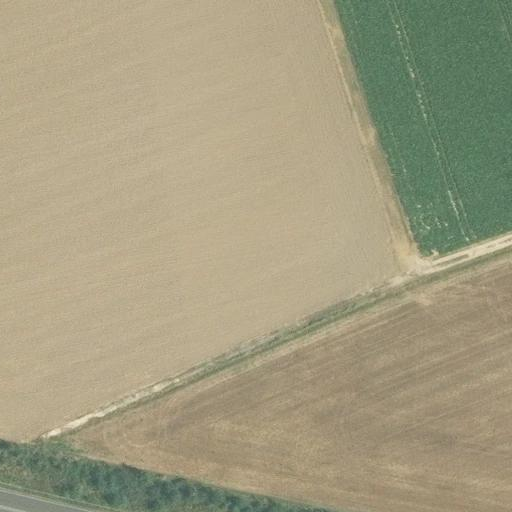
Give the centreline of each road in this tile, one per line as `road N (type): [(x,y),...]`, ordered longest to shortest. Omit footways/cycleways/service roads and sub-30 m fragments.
road 1 (track): [(511,242),(413,276),(32,440)]
road 2 (track): [(413,276),(323,0)]
